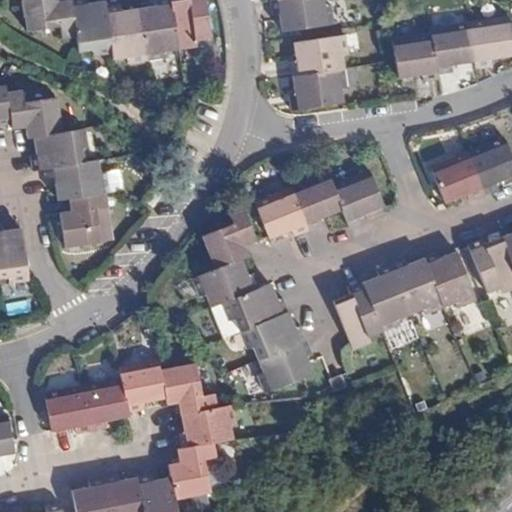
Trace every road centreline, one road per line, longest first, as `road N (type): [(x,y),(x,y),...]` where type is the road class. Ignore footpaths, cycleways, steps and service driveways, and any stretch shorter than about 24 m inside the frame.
road 1 (residential): [(73,328),(145,265),(234,131)]
road 2 (residential): [(326,341),(301,275),(423,232)]
road 3 (residential): [(386,121),(234,131)]
road 4 (residential): [(42,479),(17,348)]
road 5 (residential): [(234,131),(246,60),(238,0)]
road 6 (residential): [(511,85),(469,105),(386,121)]
road 7 (residential): [(42,479),(167,450)]
road 8 (residential): [(32,207),(73,328)]
